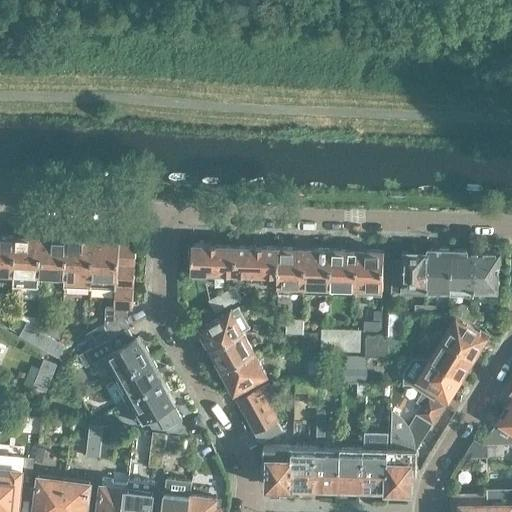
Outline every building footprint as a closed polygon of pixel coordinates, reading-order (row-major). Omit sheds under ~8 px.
[(0,272),(14,273),(16,235),(0,233),(0,272)] [(40,274),(41,236),(16,235),(14,273),(40,274)] [(65,275),(67,237),(41,236),(40,274),(65,275)] [(91,289),(93,239),(67,237),(65,275),(64,287),(91,289)] [(120,240),(93,239),(91,289),(114,290),(113,307),(105,307),(105,323),(85,334),(92,347),(128,326),(122,316),(126,314),(126,308),(133,308),(136,244),(120,243),(120,240)] [(235,272),(236,244),(193,243),(192,271),(193,271),(193,277),(206,277),(206,271),(235,272)] [(278,284),(280,246),(236,244),(235,272),(235,279),(267,280),(278,283),(278,284)] [(305,272),(306,248),(280,247),(280,246),(278,284),(278,290),(305,291),(305,272)] [(330,285),(331,248),(306,248),(305,272),(305,291),(330,291),(330,285)] [(356,286),(358,249),(331,248),(330,285),(356,286)] [(450,289),(451,249),(428,248),(428,252),(427,288),(450,289)] [(384,250),(358,249),(356,286),(384,287),(384,250)] [(473,283),(474,253),(467,253),(467,249),(451,249),(450,289),(473,290),(473,283)] [(427,288),(428,252),(405,251),(405,260),(394,259),(392,292),(401,292),(401,288),(427,288)] [(499,254),(475,253),(474,290),(473,300),(497,300),(497,291),(498,291),(499,254)] [(235,286),(221,293),(228,306),(241,298),(235,286)] [(228,306),(221,293),(209,300),(216,313),(228,306)] [(426,315),(426,304),(416,304),(416,314),(426,315)] [(437,305),(426,304),(426,315),(427,315),(427,313),(437,313),(437,305)] [(465,319),(466,319),(471,309),(474,304),(459,304),(457,314),(465,319)] [(480,314),(471,309),(466,319),(474,324),(480,314)] [(210,346),(211,348),(241,333),(228,310),(201,326),(205,333),(203,334),(205,337),(204,340),(207,345),(210,346)] [(401,327),(401,315),(391,314),(390,327),(401,327)] [(486,334),(458,317),(444,340),(474,358),(476,354),(479,353),(482,348),(481,345),(483,342),(482,341),(486,334)] [(286,318),(286,332),(303,332),(303,319),(286,318)] [(382,327),(382,320),(374,320),(364,320),(364,330),(378,331),(382,327)] [(26,323),(20,334),(20,335),(27,339),(35,328),(26,323)] [(47,326),(46,333),(60,339),(61,327),(47,326)] [(135,338),(128,326),(92,347),(80,354),(86,365),(101,357),(112,377),(149,356),(149,355),(151,354),(146,346),(144,347),(138,336),(135,338)] [(32,342),(39,330),(35,328),(27,339),(32,342)] [(334,339),(334,329),(322,329),(321,339),(330,339),(334,339)] [(348,339),(348,329),(334,329),(334,339),(338,339),(343,339),(348,339)] [(360,330),(348,329),(348,339),(352,339),(360,340),(360,330)] [(39,346),(46,334),(39,330),(32,342),(39,346)] [(223,369),(253,353),(241,333),(211,348),(217,358),(216,361),(218,366),(221,366),(223,369)] [(44,349),(52,337),(46,334),(39,346),(44,349)] [(366,355),(379,355),(389,355),(389,343),(386,343),(380,336),(380,335),(367,335),(366,355)] [(390,336),(389,344),(400,344),(400,336),(390,336)] [(49,351),(56,340),(52,337),(44,349),(49,351)] [(330,350),(330,339),(321,339),(321,350),(330,350)] [(338,350),(338,339),(334,339),(330,339),(330,350),(338,350)] [(351,351),(352,339),(348,339),(343,339),(343,350),(351,351)] [(359,351),(360,340),(352,339),(351,351),(359,351)] [(64,344),(56,340),(49,351),(57,356),(64,344)] [(469,365),(474,358),(444,340),(431,360),(461,378),(463,374),(466,373),(469,369),(469,365)] [(235,391),(265,375),(253,353),(223,369),(228,379),(227,382),(230,387),(233,388),(235,391)] [(152,361),(149,356),(112,377),(124,398),(161,377),(157,370),(159,369),(154,360),(152,361)] [(338,381),(342,381),(366,381),(366,357),(339,356),(338,381)] [(56,364),(46,360),(45,359),(39,373),(50,377),(56,364)] [(456,386),(461,378),(431,360),(419,379),(449,398),(451,395),(454,394),(457,389),(456,386)] [(45,390),(50,377),(39,373),(34,386),(45,390)] [(164,383),(161,377),(124,398),(138,423),(148,417),(153,426),(166,428),(182,419),(173,403),(175,402),(169,391),(171,390),(166,382),(164,383)] [(310,379),(309,393),(317,393),(317,379),(310,379)] [(281,402),(270,381),(259,387),(265,398),(270,407),(281,402)] [(357,395),(366,395),(366,382),(357,381),(357,395)] [(379,391),(390,392),(391,382),(380,382),(379,391)] [(245,409),(265,398),(259,387),(239,398),(245,409)] [(418,401),(423,404),(439,414),(445,405),(424,392),(418,401)] [(270,407),(265,398),(245,409),(251,420),(271,408),(270,407)] [(511,403),(509,402),(497,421),(482,443),(486,443),(504,443),(511,442),(511,403)] [(100,404),(91,409),(94,415),(103,411),(100,404)] [(417,475),(417,448),(439,414),(423,404),(417,413),(409,427),(406,423),(403,419),(399,415),(394,412),(394,411),(390,411),(389,448),(388,489),(408,490),(411,486),(411,481),(412,474),(417,475)] [(322,407),(317,406),(316,415),(317,415),(317,436),(326,436),(326,414),(322,414),(322,407)] [(277,419),(271,408),(251,420),(256,430),(277,419)] [(283,430),(277,419),(256,430),(262,441),(283,430)] [(100,457),(103,425),(89,424),(85,456),(100,457)] [(117,426),(103,425),(100,457),(113,459),(117,426)] [(165,446),(166,433),(166,432),(153,430),(148,465),(163,467),(165,446)] [(178,434),(166,433),(165,446),(177,447),(178,434)] [(486,455),(486,443),(482,443),(475,439),(468,450),(476,455),(486,455)] [(291,486),(292,444),(264,443),(263,468),(268,469),(268,486),(291,486)] [(504,455),(504,443),(486,443),(486,455),(504,455)] [(316,487),(317,445),(292,444),(291,486),(316,487)] [(339,488),(340,446),(317,445),(316,487),(339,488)] [(363,488),(364,447),(340,446),(339,488),(363,488)] [(388,489),(389,448),(364,447),(363,488),(388,489)] [(15,475),(0,473),(0,511),(18,511),(22,481),(22,470),(16,470),(15,475)] [(61,511),(65,481),(39,477),(36,502),(37,503),(36,507),(36,508),(35,508),(34,511),(61,511)] [(124,511),(127,486),(113,484),(114,478),(103,477),(99,511),(100,511),(99,511),(124,511)] [(128,477),(127,486),(124,511),(150,511),(154,480),(128,477)] [(87,509),(90,484),(65,481),(61,511),(85,511),(86,509),(87,509)] [(187,511),(190,493),(191,484),(166,481),(162,511),(187,511)] [(217,497),(190,493),(187,511),(220,511),(221,507),(215,506),(217,497)] [(511,511),(511,502),(488,503),(487,503),(486,511),(511,511)] [(486,511),(487,503),(471,503),(461,503),(461,511),(486,511)]
